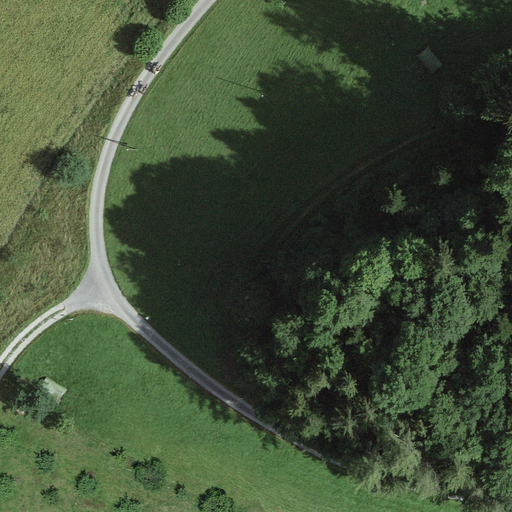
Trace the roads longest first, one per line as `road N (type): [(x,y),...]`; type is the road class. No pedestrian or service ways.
road 1 (track): [(93,291),(197,378),(310,445),(361,469),(511,503)]
road 2 (track): [(0,365),(52,312),(93,291),(95,191),(107,142),(136,82),(199,7)]
